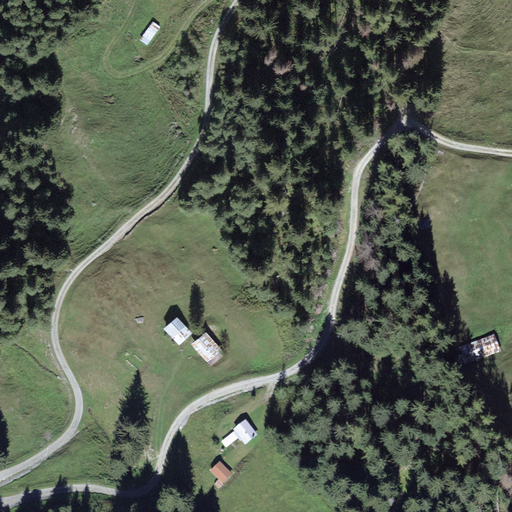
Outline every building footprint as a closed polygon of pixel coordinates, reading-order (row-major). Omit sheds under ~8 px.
[(153,21),(140,39),(148,44),(161,26),(153,21)] [(190,330),(176,317),(166,328),(179,341),(190,330)] [(220,348),(205,333),(194,344),(209,359),(220,348)] [(457,349),(463,364),(500,350),(494,334),(457,349)] [(256,435),(245,421),(234,430),(235,431),(222,441),(226,447),(241,436),(246,443),(256,435)] [(232,475),(220,462),(211,471),(219,480),(215,484),(219,488),(232,475)]
